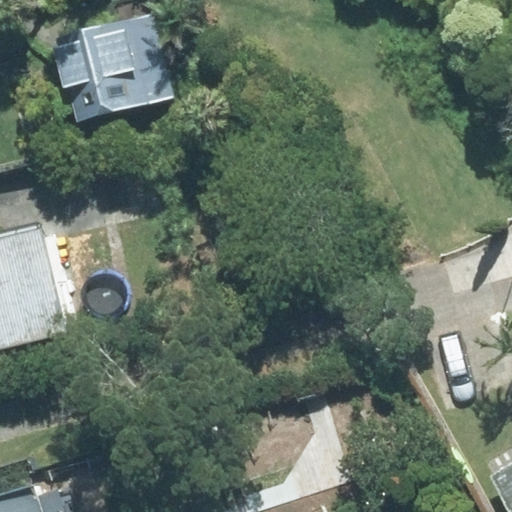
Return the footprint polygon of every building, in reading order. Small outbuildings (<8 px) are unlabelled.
[(182,93),(160,9),(61,35),(82,118),(182,93)] [(178,136),(203,131),(199,114),(175,120),(178,136)] [(0,237),(0,348),(79,330),(55,224),(0,237)] [(244,282),(233,236),(193,246),(204,292),(244,282)] [(511,495),(511,469),(501,477),(511,495)] [(0,511),(52,511),(43,481),(0,494),(0,511)]
